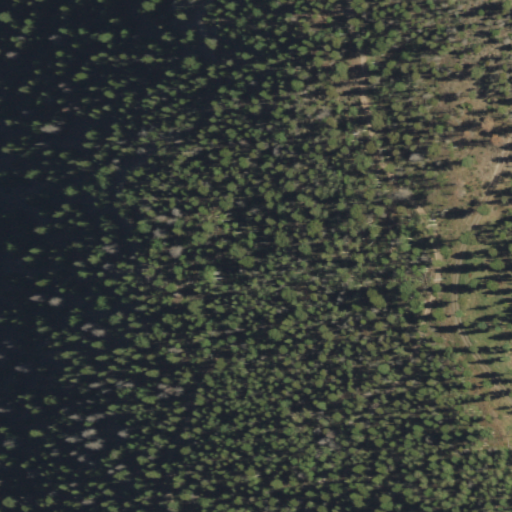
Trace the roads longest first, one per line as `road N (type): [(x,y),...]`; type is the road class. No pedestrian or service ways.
road 1 (track): [(266,511),(267,495),(407,373),(438,245),(368,117),(370,0)]
road 2 (track): [(511,391),(496,379),(455,303),(469,222),(511,147)]
